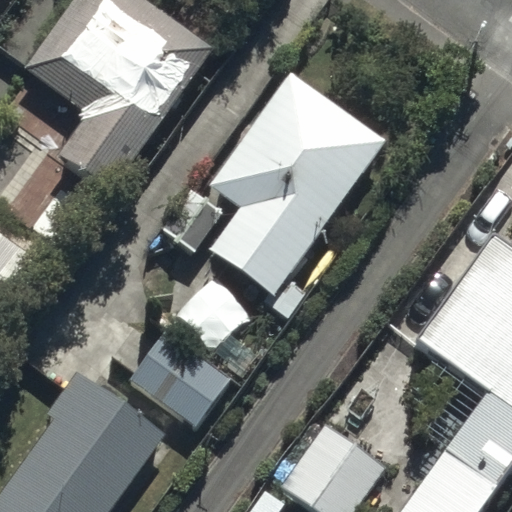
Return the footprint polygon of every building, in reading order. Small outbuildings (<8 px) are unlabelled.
[(61,155),(111,193),(218,56),(145,0),(81,0),(25,73),(87,121),(61,155)] [(196,283),(261,329),(389,149),(290,80),(211,191),(244,215),(196,283)] [(90,217),(52,191),(25,230),(63,257),(90,217)] [(0,238),(0,354),(56,278),(0,238)] [(413,511),(490,511),(511,482),(511,257),(499,248),(424,352),(493,401),(413,511)] [(164,337),(130,387),(197,434),(232,385),(164,337)] [(0,482),(0,511),(116,511),(169,441),(80,375),(0,482)] [(280,497),(300,511),(355,511),(388,467),(332,426),(280,497)]
